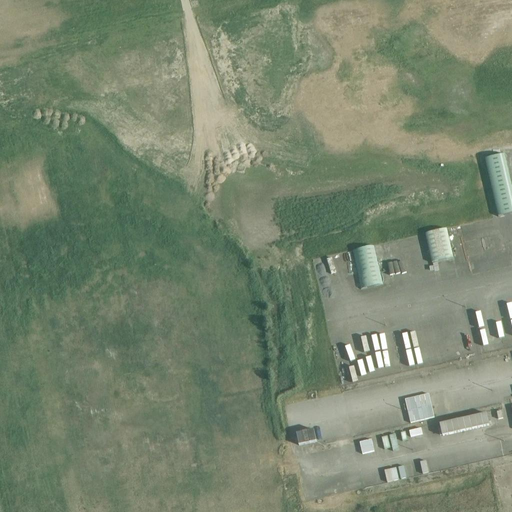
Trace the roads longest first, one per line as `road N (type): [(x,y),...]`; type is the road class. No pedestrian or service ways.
road 1 (unknown): [(511,373),(295,418)]
road 2 (unknown): [(511,282),(329,325)]
road 3 (unknown): [(361,469),(511,433)]
